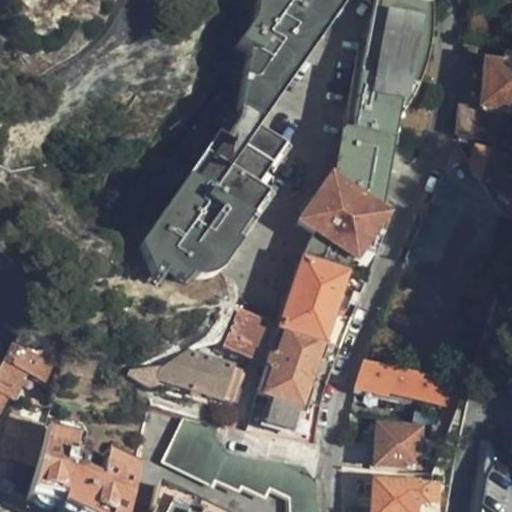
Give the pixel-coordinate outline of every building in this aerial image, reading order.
[(267,0),(267,6),(262,7),(259,10),(258,15),(259,19),(262,23),(253,35),(262,44),(182,154),(198,169),(149,237),(159,266),(171,252),(183,260),(188,254),(198,260),(199,261),(201,262),(202,263),(204,264),(205,264),(207,265),(208,266),(210,267),(212,267),(214,268),(215,268),(217,269),(219,269),(221,268),(222,269),(224,269),(226,268),(227,268),(229,267),(231,267),(246,245),(240,240),(275,192),(264,182),(298,136),(272,117),(353,0),(386,0),(381,33),(374,32),(347,172),(384,207),(400,122),(401,120),(403,117),(404,115),(406,113),(407,112),(408,109),(410,107),(411,105),(413,103),(414,101),(415,98),(417,96),(418,94),(419,91),(420,89),(421,87),(422,85),(423,82),(424,80),(425,77),(426,75),(427,73),(428,70),(429,68),(429,65),(430,64),(431,61),(431,59),(432,57),(432,55),(433,52),(433,50),(434,48),(434,46),(434,43),(435,41),(435,39),(435,36),(435,34),(435,32),(435,29),(435,27),(435,25),(433,0),(267,0)] [(464,61),(455,136),(480,140),(511,141),(511,56),(507,56),(505,66),(494,65),(479,64),(464,61)] [(475,146),(469,167),(472,176),(485,186),(511,193),(511,161),(492,155),(493,151),(475,146)] [(315,224),(348,257),(356,264),(398,221),(384,207),(347,172),(305,214),(315,224)] [(301,262),(343,277),(348,257),(315,224),(301,262)] [(320,342),(343,277),(301,262),(300,262),(278,328),(320,342)] [(220,348),(249,359),(263,322),(235,311),(220,348)] [(278,328),(255,395),(269,400),(260,425),(290,436),(298,409),(320,342),(278,328)] [(0,367),(0,407),(9,392),(18,396),(29,378),(47,387),(56,368),(32,354),(29,358),(16,351),(8,362),(4,360),(0,367)] [(228,405),(239,371),(185,353),(176,381),(191,386),(189,393),(228,405)] [(464,386),(366,365),(356,391),(390,398),(391,395),(460,409),(464,386)] [(126,378),(142,387),(145,369),(128,371),(126,378)] [(313,511),(314,486),(301,467),(229,458),(215,435),(217,425),(186,416),(172,445),(164,464),(159,477),(154,493),(147,511),(313,511)] [(374,419),(350,416),(351,431),(373,433),(374,431),(374,419)] [(21,423),(32,426),(33,420),(23,417),(21,423)] [(43,429),(32,426),(21,423),(12,420),(0,455),(0,458),(32,468),(43,429)] [(419,468),(421,430),(377,428),(376,467),(419,468)] [(45,435),(27,504),(44,511),(125,511),(134,476),(103,467),(98,484),(82,478),(85,464),(75,458),(78,442),(45,435)] [(103,467),(134,476),(136,465),(106,457),(103,467)] [(418,511),(419,503),(427,503),(428,486),(375,482),(373,511),(418,511)]
